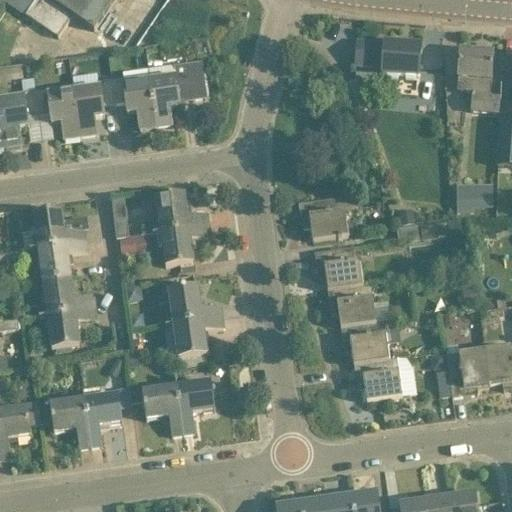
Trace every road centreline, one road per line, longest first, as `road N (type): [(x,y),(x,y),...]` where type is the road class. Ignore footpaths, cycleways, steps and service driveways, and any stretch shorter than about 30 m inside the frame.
road 1 (residential): [(291,465),(252,155)]
road 2 (residential): [(0,506),(232,473)]
road 3 (residential): [(291,465),(503,435)]
road 4 (residential): [(99,177),(123,344)]
road 5 (residential): [(252,155),(279,0)]
road 6 (residential): [(252,155),(99,177)]
road 7 (secondary): [(511,12),(384,0)]
